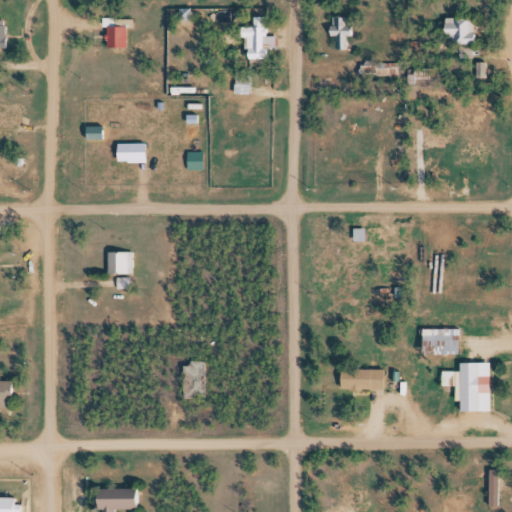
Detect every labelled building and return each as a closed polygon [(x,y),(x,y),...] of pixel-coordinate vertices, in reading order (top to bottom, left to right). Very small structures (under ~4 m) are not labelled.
[(0,47),(12,47),(12,11),(0,11),(0,47)] [(256,12),(256,22),(244,22),(244,35),(249,35),(249,45),(254,45),(254,58),(273,58),(273,45),(282,45),(282,32),(274,32),(274,24),(269,24),(269,12),(256,12)] [(335,12),(335,33),(341,33),(341,46),(352,46),(352,34),(359,34),(359,12),(335,12)] [(450,14),(450,37),(461,37),(461,55),(494,55),(494,28),(480,28),(480,14),(450,14)] [(106,15),(107,24),(112,24),(112,45),(132,44),(132,26),(138,26),(138,15),(106,15)] [(333,49),(344,49),(344,36),(347,36),(347,16),(327,16),(327,37),(333,37),(333,49)] [(481,59),(481,74),(490,74),(490,58),(481,59)] [(412,63),(412,81),(419,81),(419,76),(444,76),(445,63),(412,63)] [(18,105),(0,104),(0,130),(18,131),(18,105)] [(481,144),(464,145),(463,134),(452,135),(454,167),(483,165),(481,144)] [(122,139),(123,157),(151,157),(151,138),(122,139)] [(369,163),(369,154),(336,154),(336,163),(369,163)] [(334,243),(334,261),(360,261),(360,243),(334,243)] [(113,249),(113,269),(121,269),(121,288),(139,287),(139,249),(113,249)] [(428,324),(428,350),(468,349),(468,324),(428,324)] [(189,363),(190,394),(213,393),(212,357),(197,357),(197,363),(189,363)] [(466,357),(466,366),(445,366),(445,383),(460,383),(460,397),(466,397),(466,406),(496,406),(496,357),(466,357)] [(345,362),(345,387),(389,387),(389,363),(345,362)] [(0,378),(0,404),(19,404),(19,378),(0,378)] [(492,462),(493,502),(504,502),(504,462),(492,462)] [(485,470),(486,506),(495,506),(495,470),(485,470)] [(345,484),(345,500),(370,499),(370,483),(366,483),(366,474),(354,474),(354,484),(345,484)] [(358,511),(359,480),(344,479),(344,487),(332,487),(331,511),(358,511)] [(249,511),(249,483),(238,483),(238,502),(234,502),(233,511),(249,511)] [(102,486),(102,505),(106,505),(106,511),(119,511),(119,506),(145,505),(144,486),(102,486)] [(0,492),(0,511),(22,511),(22,492),(0,492)]
